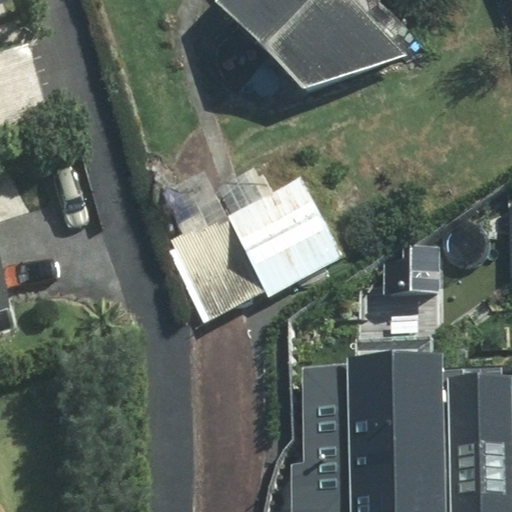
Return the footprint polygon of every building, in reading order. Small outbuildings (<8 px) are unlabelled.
[(241,0),(239,2),(330,93),(426,62),(380,0),(241,0)] [(0,153),(62,139),(40,50),(0,60),(0,153)] [(362,261),(319,179),(242,220),(285,302),(362,261)] [(0,322),(29,314),(0,218),(0,322)] [(268,306),(239,255),(191,283),(219,333),(268,306)] [(299,363),(299,511),(511,511),(511,377),(457,378),(458,363),(299,363)]
